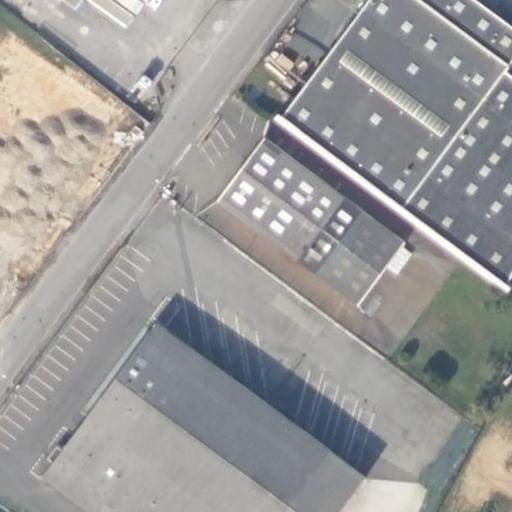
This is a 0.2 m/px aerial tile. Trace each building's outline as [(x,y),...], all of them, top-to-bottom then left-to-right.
[(55,0),(73,14),(84,0),(55,0)] [(511,0),(359,0),(270,120),(500,293),(511,268),(511,0)] [(19,76),(4,56),(0,58),(0,159),(45,147),(40,122),(31,98),(19,76)] [(122,137),(129,143),(139,129),(131,123),(122,137)] [(398,244),(258,139),(213,201),(353,305),(398,244)] [(332,511),(359,475),(149,325),(37,472),(91,511),(332,511)]
